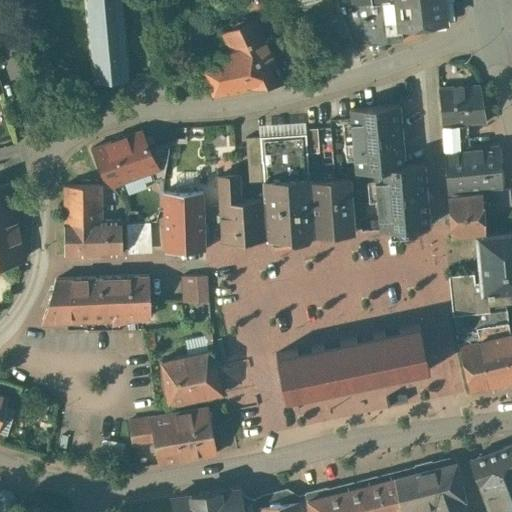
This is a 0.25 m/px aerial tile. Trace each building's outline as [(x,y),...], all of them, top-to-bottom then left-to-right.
[(120,0),(87,0),(94,80),(127,77),(120,0)] [(335,0),(317,0),(301,4),(306,27),(314,50),(352,39),(338,4),(335,0)] [(337,0),(338,4),(352,39),(354,43),(354,42),(366,41),(366,43),(369,42),(369,44),(402,40),(400,26),(399,26),(395,0),(337,0)] [(440,0),(395,0),(399,26),(400,26),(443,21),(440,0)] [(254,18),(223,32),(229,47),(196,62),(213,93),(250,86),(250,85),(251,84),(251,85),(282,80),(254,18)] [(479,85),(438,88),(438,100),(440,124),(466,122),(485,121),(479,85)] [(387,87),(341,99),(342,102),(347,174),(348,178),(348,197),(358,196),(359,209),(384,207),(382,185),(393,184),(391,159),(392,159),(387,87)] [(347,174),(342,102),(329,102),(332,175),(347,174)] [(405,105),(389,106),(393,152),(394,151),(405,150),(405,148),(408,148),(408,150),(409,150),(405,105)] [(318,126),(307,127),(307,119),(261,122),(262,133),(312,130),(313,150),(320,149),(318,126)] [(466,122),(441,124),(443,150),(459,148),(458,136),(467,136),(466,122)] [(135,132),(90,148),(101,173),(109,184),(149,170),(156,167),(148,150),(140,132),(135,132)] [(305,132),(258,135),(261,179),(261,180),(308,177),(305,132)] [(258,135),(245,136),(248,180),(261,179),(258,135)] [(170,141),(148,150),(156,167),(149,170),(151,179),(163,176),(170,141)] [(459,148),(443,150),(447,191),(501,186),(497,145),(459,148)] [(409,150),(408,150),(408,148),(405,148),(405,150),(394,151),(401,229),(432,226),(429,148),(409,150)] [(237,164),(216,165),(219,200),(240,199),(237,164)] [(308,177),(261,180),(262,197),(265,237),(311,234),(308,180),(308,177)] [(348,178),(308,180),(311,234),(351,232),(348,197),(348,178)] [(0,262),(23,258),(8,182),(0,184),(0,262)] [(99,183),(63,184),(63,221),(100,220),(99,183)] [(202,192),(162,191),(164,250),(204,248),(202,192)] [(480,192),(447,196),(450,235),(484,231),(480,192)] [(219,200),(218,200),(219,219),(221,238),(221,241),(265,237),(262,197),(240,199),(219,200)] [(63,221),(63,254),(121,252),(120,219),(100,220),(63,221)] [(219,219),(210,220),(211,239),(221,238),(219,219)] [(511,231),(476,235),(480,281),(483,311),(505,308),(503,290),(510,290),(511,299),(511,298),(511,231)] [(472,273),(448,275),(452,314),(483,311),(480,281),(473,282),(472,273)] [(205,274),(181,275),(182,299),(207,298),(205,274)] [(147,275),(83,277),(85,317),(85,318),(113,317),(114,322),(148,316),(148,315),(149,315),(147,275)] [(83,277),(55,278),(42,320),(85,317),(83,277)] [(483,311),(452,314),(455,330),(506,320),(506,309),(505,308),(483,311)] [(429,369),(419,320),(275,353),(285,399),(429,369)] [(506,320),(455,330),(458,345),(509,333),(506,320)] [(511,331),(509,333),(458,345),(469,390),(511,379),(511,331)] [(211,348),(160,359),(166,403),(221,391),(211,348)] [(21,386),(0,379),(0,393),(5,395),(2,405),(14,409),(21,386)] [(206,406),(148,416),(153,442),(157,463),(215,453),(206,406)] [(148,416),(127,420),(132,445),(153,442),(148,416)] [(68,435),(61,434),(58,448),(65,449),(68,435)] [(511,511),(511,442),(468,459),(488,511),(511,511)] [(454,461),(392,476),(399,511),(398,511),(407,511),(428,507),(464,498),(454,461)] [(294,505),(295,511),(391,511),(383,479),(352,486),(353,491),(307,498),(294,505)] [(241,511),(237,488),(173,497),(177,511),(241,511)] [(468,511),(464,498),(428,507),(429,511),(468,511)]
